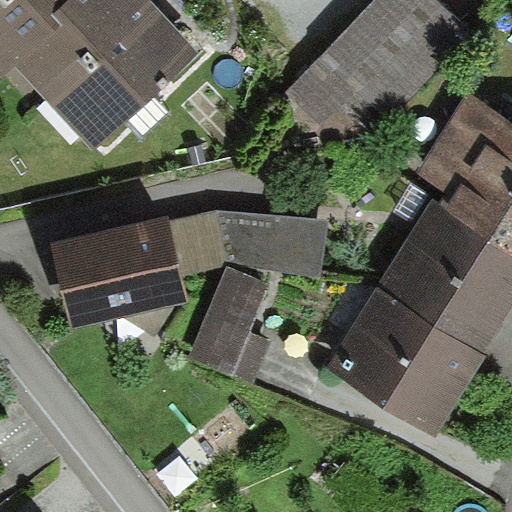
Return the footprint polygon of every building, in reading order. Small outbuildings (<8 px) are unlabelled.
[(0,0),(0,52),(58,0),(0,0)] [(58,0),(13,42),(93,129),(193,37),(163,5),(158,0),(58,0)] [(426,0),(361,0),(279,89),(333,138),(445,18),(426,0)] [(415,182),(434,193),(511,241),(511,123),(468,97),(415,182)] [(511,292),(511,241),(434,193),(383,275),(483,338),(511,292)] [(322,269),(328,214),(221,204),(176,213),(187,266),(228,258),(322,269)] [(95,225),(57,234),(75,310),(187,284),(169,208),(95,225)] [(227,259),(192,352),(254,376),(271,332),(251,325),(269,275),(227,259)] [(473,355),(483,338),(383,275),(329,356),(432,420),(473,355)]
